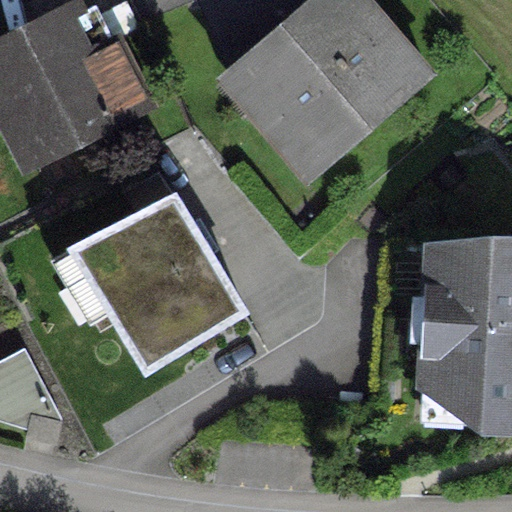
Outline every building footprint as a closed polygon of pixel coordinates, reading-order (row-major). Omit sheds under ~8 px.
[(366,0),(318,0),(217,86),(308,192),(437,82),(366,0)] [(80,4),(0,44),(0,131),(25,180),(160,112),(123,39),(114,44),(96,8),(85,14),(80,4)] [(178,203),(68,255),(146,387),(252,325),(178,203)] [(511,250),(421,249),(418,435),(465,436),(482,448),(511,448),(511,250)] [(24,351),(0,362),(0,425),(62,444),(63,421),(24,351)]
